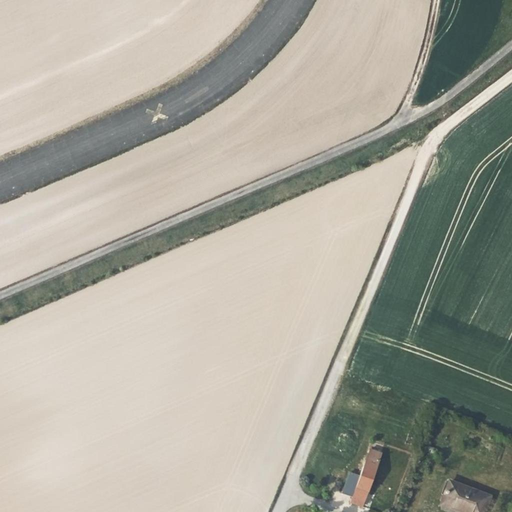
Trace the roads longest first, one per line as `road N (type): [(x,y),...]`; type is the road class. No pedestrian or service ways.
road 1 (unclassified): [(280,511),(421,161)]
road 2 (track): [(511,74),(440,131),(421,161)]
